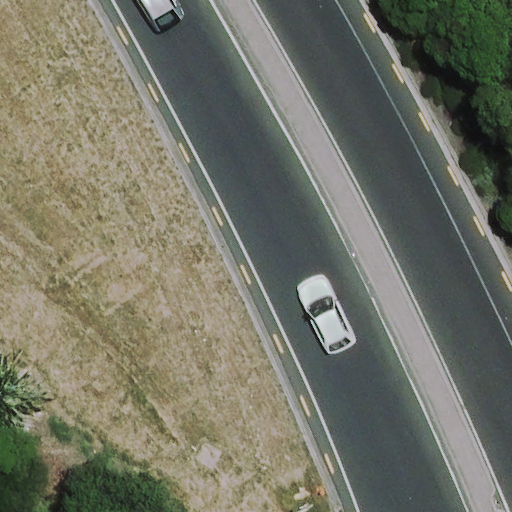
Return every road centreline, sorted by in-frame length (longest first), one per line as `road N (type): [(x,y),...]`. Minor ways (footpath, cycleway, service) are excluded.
road 1 (trunk): [(412,511),(244,170),(142,0)]
road 2 (trunk): [(294,0),(511,414)]
